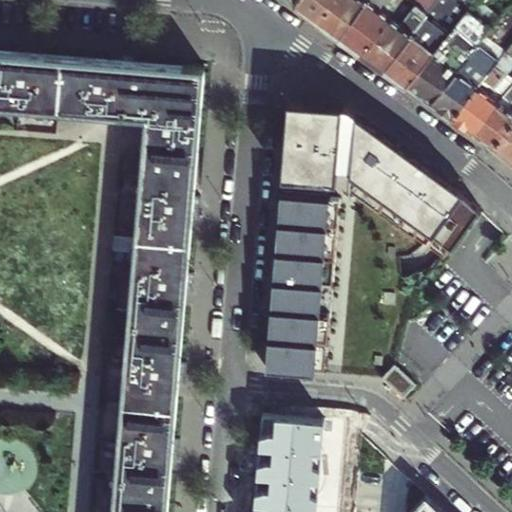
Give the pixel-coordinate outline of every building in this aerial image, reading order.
[(310,15),(319,21),(334,0),(297,0),(295,4),(310,15)] [(332,30),(341,36),(366,0),(334,0),(319,21),(332,30)] [(366,0),(341,36),(348,42),(364,54),(402,0),(366,0)] [(402,0),(364,54),(375,61),(387,70),(440,0),(402,0)] [(440,0),(387,70),(401,80),(409,86),(468,11),(476,0),(440,0)] [(468,11),(409,86),(426,98),(432,102),(478,47),(474,43),(487,27),(468,11)] [(478,47),(432,102),(448,114),(453,118),(506,56),(485,38),(478,47)] [(511,50),(506,56),(453,118),(465,128),(472,133),(511,87),(511,50)] [(0,105),(148,118),(114,511),(166,511),(173,436),(181,346),(189,248),(195,174),(204,70),(141,65),(75,59),(0,53),(0,105)] [(511,87),(472,133),(485,143),(493,148),(511,126),(511,87)] [(452,244),(479,207),(457,185),(446,177),(414,154),(372,124),(346,105),(332,104),(288,101),(280,206),(277,237),(275,264),(273,285),(271,309),(268,340),(266,368),(314,372),(327,229),(332,229),(337,170),(351,171),(452,244)] [(511,126),(493,148),(501,155),(511,163),(511,162),(511,126)] [(382,377),(403,398),(417,383),(395,363),(382,377)] [(317,511),(326,417),(315,416),(263,413),(261,440),(258,466),(256,492),(254,511),(317,511)] [(446,511),(427,494),(407,511),(446,511)]
